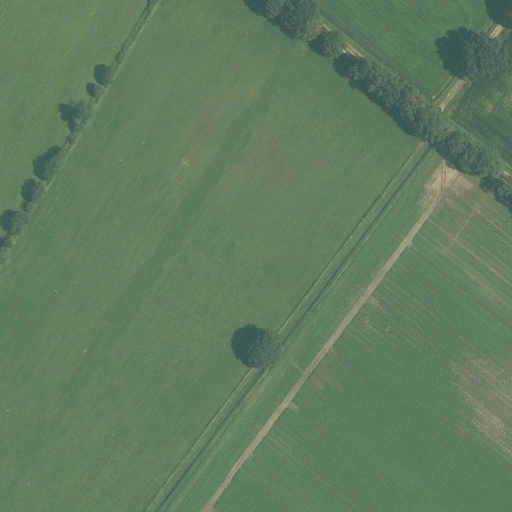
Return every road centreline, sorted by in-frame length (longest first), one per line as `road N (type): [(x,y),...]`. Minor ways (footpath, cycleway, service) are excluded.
road 1 (track): [(290,0),(511,178)]
road 2 (track): [(436,116),(511,16)]
